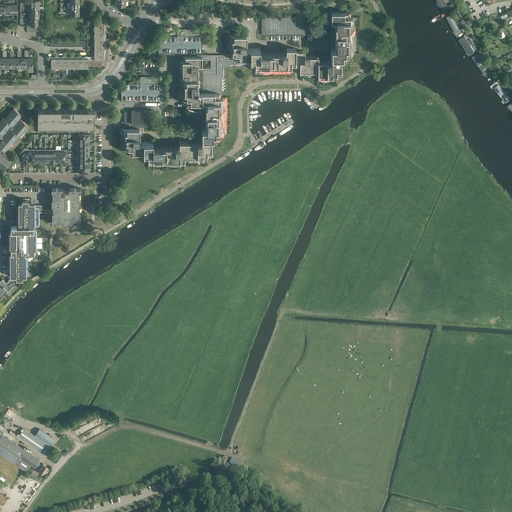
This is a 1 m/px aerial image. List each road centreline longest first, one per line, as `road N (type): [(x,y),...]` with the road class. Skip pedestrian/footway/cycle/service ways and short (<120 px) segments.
road 1 (track): [(438,320),(282,311),(228,453)]
road 2 (track): [(307,511),(242,460),(207,447),(209,441)]
